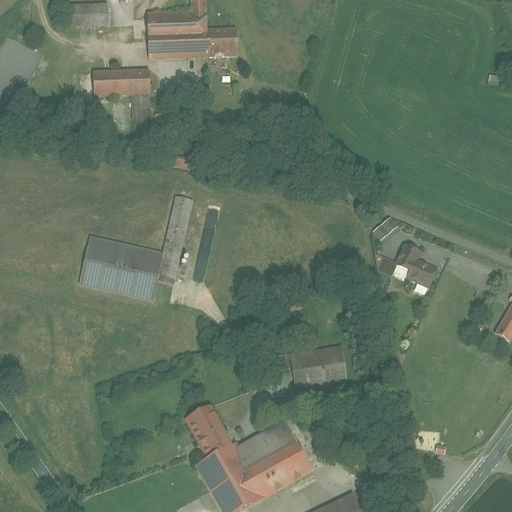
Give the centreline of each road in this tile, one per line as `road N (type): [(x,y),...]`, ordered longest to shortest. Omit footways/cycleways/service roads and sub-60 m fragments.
road 1 (unknown): [(0,140),(62,77),(57,0)]
road 2 (tertiary): [(0,412),(69,511)]
